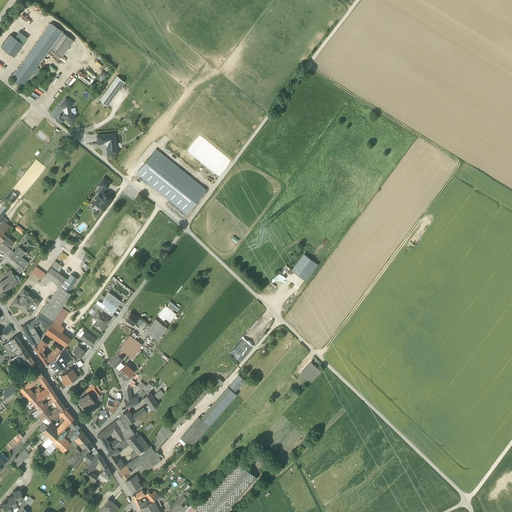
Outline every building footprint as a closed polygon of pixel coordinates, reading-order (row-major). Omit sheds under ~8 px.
[(26,12),(35,17),(37,13),(35,12),(37,9),(29,5),(26,12)] [(50,23),(14,72),(27,81),(51,47),(62,32),(50,23)] [(15,38),(23,44),(27,38),(19,32),(15,38)] [(62,32),(51,47),(63,56),(73,41),(62,32)] [(15,38),(10,35),(1,48),(14,57),(23,44),(15,38)] [(89,69),(96,73),(99,68),(92,64),(89,69)] [(80,70),(78,73),(84,78),(87,75),(80,70)] [(14,72),(11,77),(23,86),(27,81),(14,72)] [(102,96),(110,102),(124,81),(117,76),(102,96)] [(110,102),(102,96),(99,100),(107,106),(110,102)] [(73,103),(65,98),(60,105),(64,108),(64,113),(62,116),(65,118),(64,119),(72,124),(77,117),(71,112),(70,107),(73,103)] [(114,133),(97,135),(98,143),(104,143),(107,146),(107,153),(115,153),(117,153),(118,152),(118,150),(117,149),(116,149),(115,142),(113,142),(112,134),(114,134),(114,133)] [(138,173),(186,212),(203,191),(155,151),(138,173)] [(103,177),(98,184),(100,186),(105,189),(110,182),(103,177)] [(100,186),(96,192),(98,194),(97,195),(97,196),(99,197),(103,192),(105,189),(100,186)] [(99,197),(96,201),(100,204),(100,206),(102,208),(105,208),(112,199),(103,192),(99,197)] [(9,226),(3,220),(0,223),(0,229),(3,233),(9,226)] [(23,235),(26,231),(18,225),(15,228),(23,235)] [(14,242),(6,236),(1,242),(0,242),(0,247),(5,252),(5,253),(9,249),(10,247),(14,242)] [(14,252),(11,256),(12,257),(16,261),(15,262),(22,268),(24,265),(25,266),(28,262),(21,257),(25,252),(19,247),(14,252)] [(294,271),(306,279),(317,264),(305,256),(294,271)] [(41,279),(40,280),(46,285),(50,279),(59,286),(60,286),(66,278),(59,273),(62,267),(55,261),(45,274),(41,279)] [(45,274),(36,267),(32,272),(41,279),(45,274)] [(14,275),(11,270),(6,273),(8,277),(0,281),(0,283),(5,291),(18,282),(17,280),(18,279),(19,278),(19,277),(18,276),(17,275),(16,275),(15,275),(14,275)] [(66,278),(60,286),(68,292),(78,279),(71,274),(67,279),(66,278)] [(277,281),(283,284),(287,277),(281,274),(277,281)] [(51,299),(48,303),(59,310),(61,307),(70,293),(68,292),(60,286),(59,286),(51,299)] [(31,295),(23,289),(20,293),(23,296),(20,300),(16,297),(12,303),(21,309),(31,295)] [(120,301),(109,293),(102,303),(109,308),(113,311),(120,301)] [(31,295),(21,309),(29,315),(33,310),(30,307),(33,303),(36,306),(40,301),(31,295)] [(48,303),(46,302),(40,310),(53,319),(59,310),(48,303)] [(103,310),(95,304),(91,309),(97,313),(98,311),(101,313),(103,310)] [(165,305),(159,313),(170,322),(176,314),(165,305)] [(53,319),(40,310),(35,319),(41,323),(43,324),(41,326),(46,329),(53,320),(53,319)] [(66,315),(59,310),(53,319),(53,320),(59,325),(66,315)] [(101,313),(98,311),(97,313),(95,316),(98,318),(94,325),(101,330),(105,325),(104,325),(109,319),(101,313)] [(138,318),(130,312),(125,319),(133,325),(135,321),(138,318)] [(41,323),(35,319),(34,319),(35,319),(31,322),(33,327),(41,323)] [(156,319),(146,331),(157,340),(167,327),(156,319)] [(46,329),(41,338),(47,342),(52,335),(55,338),(60,331),(63,327),(59,325),(53,320),(46,329)] [(33,327),(31,322),(22,327),(33,346),(37,343),(36,342),(40,338),(36,331),(37,330),(36,328),(34,328),(33,327)] [(8,325),(1,331),(6,336),(12,330),(8,325)] [(70,339),(60,331),(55,338),(65,345),(70,339)] [(95,339),(85,331),(80,338),(84,340),(89,345),(90,345),(95,339)] [(17,335),(9,340),(10,341),(14,347),(16,346),(15,344),(20,341),(17,335)] [(141,345),(129,335),(119,348),(123,351),(130,356),(132,357),(141,345)] [(47,342),(41,338),(40,338),(36,342),(37,343),(33,346),(40,357),(44,355),(41,351),(43,348),(47,342)] [(20,341),(15,344),(16,346),(17,348),(20,352),(25,349),(20,341)] [(80,346),(78,345),(73,352),(81,358),(86,351),(85,350),(80,346)] [(57,347),(52,354),(46,358),(50,363),(56,358),(60,353),(62,350),(57,347)] [(119,348),(115,353),(116,354),(119,356),(121,353),(123,351),(119,348)] [(25,349),(20,352),(18,354),(22,361),(24,359),(30,356),(25,349)] [(50,363),(56,372),(67,364),(60,353),(56,358),(50,363)] [(116,354),(109,362),(115,367),(122,359),(121,358),(119,356),(116,354)] [(46,358),(44,355),(40,357),(46,365),(50,363),(46,358)] [(30,356),(24,359),(27,364),(30,368),(35,364),(30,356)] [(13,361),(10,359),(7,361),(13,368),(16,366),(16,365),(13,361)] [(16,365),(16,366),(18,369),(23,367),(24,366),(27,364),(24,359),(22,361),(19,364),(16,365)] [(320,370),(311,362),(300,373),(309,382),(320,370)] [(126,364),(118,372),(127,379),(131,374),(134,372),(126,364)] [(72,369),(61,376),(64,380),(66,384),(77,377),(74,373),(72,369)] [(41,372),(31,379),(35,383),(40,380),(44,386),(48,383),(41,372)] [(134,377),(131,374),(127,379),(125,381),(129,384),(132,380),(134,377)] [(31,379),(25,384),(28,388),(35,383),(31,379)] [(223,383),(218,379),(213,385),(218,389),(223,383)] [(145,387),(140,382),(137,387),(139,388),(140,388),(142,390),(145,387)] [(2,394),(6,398),(14,392),(19,388),(14,383),(2,394)] [(145,387),(142,390),(145,393),(147,394),(149,392),(154,387),(149,383),(145,387)] [(28,388),(25,384),(19,389),(23,393),(30,401),(36,397),(32,393),(28,388)] [(203,386),(201,384),(197,388),(203,394),(205,395),(210,390),(205,385),(203,386)] [(93,385),(85,391),(87,393),(88,393),(93,401),(94,401),(97,399),(96,398),(97,398),(101,395),(93,385)] [(44,386),(32,393),(36,397),(46,389),(44,386)] [(46,389),(36,397),(40,401),(42,400),(49,394),(52,399),(56,396),(49,386),(46,389)] [(163,387),(155,395),(158,400),(167,391),(163,387)] [(228,387),(200,419),(209,427),(237,394),(228,387)] [(197,388),(165,424),(171,429),(203,394),(197,388)] [(140,393),(136,397),(137,397),(139,404),(145,393),(142,390),(140,393)] [(6,398),(1,402),(4,406),(18,396),(14,392),(6,398)] [(156,401),(149,392),(147,394),(143,398),(152,410),(158,405),(156,401)] [(83,397),(79,400),(80,401),(85,408),(93,401),(88,393),(87,393),(83,397)] [(131,399),(130,394),(125,395),(126,400),(124,401),(126,408),(129,407),(139,404),(137,397),(136,397),(131,399)] [(40,401),(36,397),(30,401),(34,406),(38,410),(40,413),(46,408),(43,405),(40,401)] [(65,409),(58,398),(54,401),(58,407),(58,408),(52,414),(55,418),(61,412),(65,409)] [(111,408),(109,410),(110,411),(114,413),(120,402),(116,399),(114,401),(113,404),(111,408)] [(40,413),(38,415),(42,421),(45,418),(49,415),(46,408),(40,413)] [(143,408),(132,416),(135,420),(146,413),(143,408)] [(61,412),(55,418),(58,421),(63,416),(67,412),(65,409),(61,412)] [(38,410),(32,415),(34,418),(38,415),(40,413),(38,410)] [(105,411),(101,412),(100,413),(104,418),(106,420),(108,419),(106,413),(105,411)] [(132,416),(128,411),(122,414),(129,424),(135,420),(132,416)] [(66,420),(57,431),(60,434),(63,430),(63,429),(69,424),(74,419),(67,412),(63,416),(66,420)] [(49,415),(45,418),(49,423),(55,418),(52,414),(50,416),(49,415)] [(97,419),(96,420),(93,424),(97,429),(106,420),(104,418),(100,421),(99,419),(98,420),(97,419)] [(200,419),(198,418),(181,437),(191,446),(209,427),(200,419)] [(69,435),(74,438),(80,430),(81,428),(74,419),(69,424),(74,429),(69,435)] [(115,421),(98,436),(102,443),(106,441),(104,438),(112,432),(113,432),(118,439),(119,441),(125,437),(122,432),(120,429),(115,421)] [(57,431),(49,424),(42,432),(52,442),(60,434),(57,431)] [(160,431),(156,438),(157,440),(151,445),(156,452),(168,439),(173,431),(171,429),(165,424),(160,431)] [(129,428),(122,432),(125,437),(126,440),(133,434),(134,433),(130,428),(129,428)] [(89,440),(80,430),(74,438),(74,439),(78,443),(83,449),(84,448),(89,440)] [(52,442),(42,432),(38,435),(43,440),(43,439),(45,442),(49,445),(52,442)] [(19,433),(5,446),(9,450),(23,437),(19,433)] [(63,437),(60,434),(52,442),(63,452),(70,444),(63,437)] [(133,434),(126,440),(128,442),(138,455),(138,454),(145,449),(136,438),(133,434)] [(149,446),(140,435),(139,436),(136,438),(145,449),(149,446)] [(118,443),(115,444),(117,447),(117,448),(120,452),(122,450),(120,448),(128,442),(126,440),(125,437),(119,441),(118,443)] [(70,444),(63,452),(67,455),(78,443),(74,439),(70,444)] [(89,440),(84,448),(82,452),(85,454),(87,452),(93,447),(89,440)] [(116,440),(108,445),(106,441),(102,443),(107,453),(117,447),(115,444),(118,443),(116,441),(116,440)] [(145,449),(138,454),(142,459),(135,465),(140,472),(161,460),(156,452),(151,445),(149,446),(145,449)] [(117,448),(107,454),(109,458),(114,455),(120,452),(117,448)] [(25,449),(13,462),(17,466),(30,454),(29,453),(28,452),(25,449)] [(76,449),(66,462),(71,466),(77,458),(81,452),(76,449)] [(105,464),(97,453),(90,463),(95,466),(98,462),(100,466),(105,464)] [(89,457),(85,454),(83,457),(86,459),(86,460),(87,460),(86,461),(89,463),(93,458),(90,456),(89,457)] [(138,455),(126,464),(129,469),(135,465),(142,459),(138,454),(138,455)] [(114,455),(109,458),(111,461),(114,465),(118,462),(114,455)] [(77,458),(73,465),(77,468),(82,461),(81,460),(77,458)] [(237,458),(194,507),(199,511),(225,511),(257,476),(237,458)] [(118,462),(114,465),(118,471),(124,466),(120,460),(118,462)] [(90,463),(86,469),(91,472),(95,466),(90,463)] [(118,471),(123,479),(127,476),(126,475),(131,471),(129,469),(126,464),(124,466),(118,471)] [(107,467),(104,470),(100,474),(106,478),(107,476),(108,476),(108,475),(107,474),(110,472),(107,467)] [(91,472),(86,469),(83,474),(94,481),(97,477),(91,472)] [(137,474),(127,481),(133,491),(136,489),(141,485),(142,485),(141,485),(140,485),(137,480),(139,478),(137,474)] [(19,489),(12,491),(14,495),(16,502),(23,500),(19,489)] [(138,492),(133,495),(132,495),(135,500),(137,505),(141,503),(139,499),(139,498),(145,494),(145,493),(142,489),(138,492)] [(151,493),(149,491),(145,493),(145,494),(150,499),(153,502),(154,501),(159,496),(154,491),(151,493)] [(14,495),(7,497),(9,501),(11,508),(17,506),(16,502),(14,495)] [(184,495),(171,509),(173,511),(183,511),(185,510),(183,508),(180,505),(187,498),(184,495)] [(31,496),(26,501),(31,505),(35,499),(31,496)] [(115,511),(119,508),(108,499),(99,510),(101,511),(115,511)] [(9,501),(2,503),(4,511),(11,511),(12,511),(11,508),(9,501)] [(141,503),(137,505),(139,509),(143,507),(144,507),(148,505),(146,501),(141,503)] [(156,509),(158,508),(154,501),(153,502),(148,505),(144,507),(146,511),(148,511),(155,509),(156,509)]
